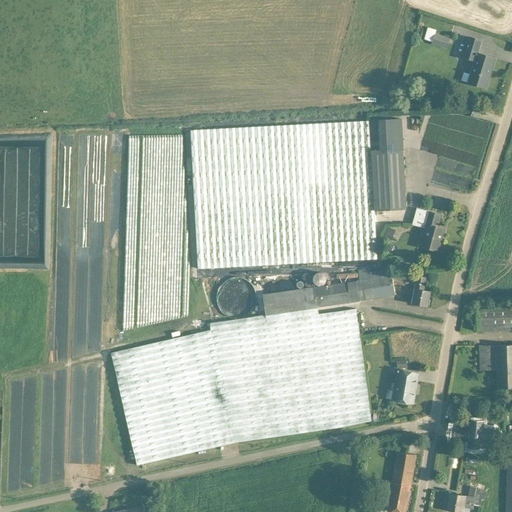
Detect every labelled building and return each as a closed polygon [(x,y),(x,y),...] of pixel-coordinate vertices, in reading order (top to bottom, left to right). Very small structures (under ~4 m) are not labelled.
[(443,46),(444,35),(428,33),(426,43),(443,46)] [(465,82),(485,88),(494,59),(475,53),(465,82)] [(482,111),(474,109),(472,115),(480,118),(482,111)] [(190,120),(196,269),(378,261),(376,210),(373,149),(372,113),(260,117),(190,120)] [(33,199),(32,166),(28,166),(8,154),(8,148),(0,147),(0,229),(4,230),(9,221),(9,233),(16,237),(16,238),(19,232),(19,212),(21,209),(21,199),(33,199)] [(403,147),(373,149),(376,210),(406,209),(403,147)] [(434,182),(424,182),(454,192),(462,193),(464,187),(459,185),(460,183),(460,182),(461,164),(467,164),(460,162),(443,161),(452,164),(450,167),(450,173),(447,181),(439,178),(435,178),(434,182)] [(418,246),(436,251),(443,228),(437,226),(440,214),(428,210),(418,246)] [(258,298),(258,295),(258,291),(256,286),(255,283),(252,279),(249,277),(244,274),(240,273),(236,273),(232,273),(228,274),(225,276),(221,278),(218,282),(216,286),(215,290),(214,295),(215,299),(216,303),(218,307),(221,310),(224,313),(228,315),(231,316),(236,317),(241,316),(245,315),(248,313),(252,310),(254,307),(257,303),(258,298)] [(389,275),(262,293),(266,315),(268,314),(392,296),(389,275)] [(408,305),(427,308),(430,291),(423,291),(425,278),(415,276),(413,290),(410,289),(408,305)] [(511,303),(479,304),(479,329),(511,328),(511,303)] [(215,333),(206,335),(115,353),(140,464),(237,441),(373,422),(359,310),(269,323),(268,314),(266,315),(214,320),(215,333)] [(499,370),(499,389),(511,388),(511,343),(479,344),(479,370),(499,370)] [(389,402),(411,406),(417,374),(394,370),(389,402)] [(451,426),(450,439),(468,441),(467,448),(488,450),(488,443),(493,443),(498,439),(498,433),(494,428),(484,427),(484,420),(470,419),(469,427),(451,426)] [(389,510),(397,511),(405,511),(415,455),(398,452),(389,510)] [(67,466),(67,478),(77,478),(77,464),(70,464),(70,466),(67,466)] [(451,494),(449,510),(466,511),(467,505),(484,507),(486,488),(472,486),(471,497),(451,494)]
